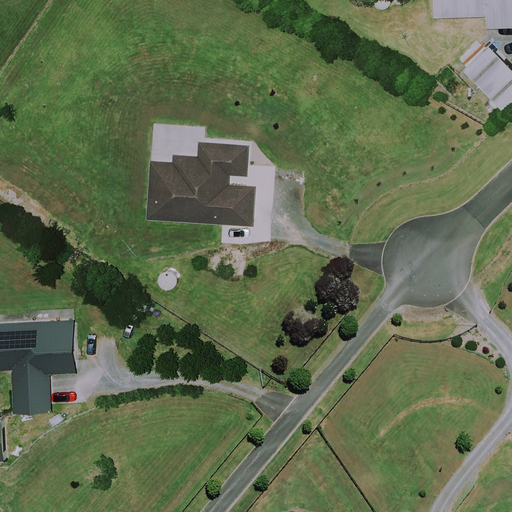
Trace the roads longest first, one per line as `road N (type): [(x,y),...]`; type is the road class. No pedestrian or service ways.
road 1 (unknown): [(290,413),(229,378),(177,361),(91,365)]
road 2 (unknown): [(434,260),(290,413)]
road 3 (unknown): [(290,413),(214,511)]
